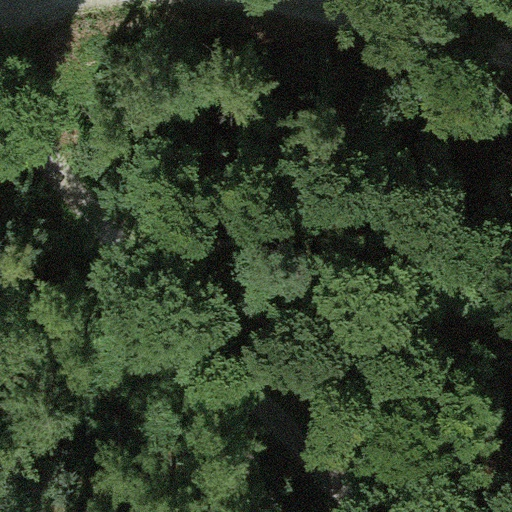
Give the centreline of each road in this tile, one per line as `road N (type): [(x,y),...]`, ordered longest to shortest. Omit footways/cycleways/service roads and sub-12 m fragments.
road 1 (track): [(361,511),(0,109)]
road 2 (track): [(511,52),(295,0)]
